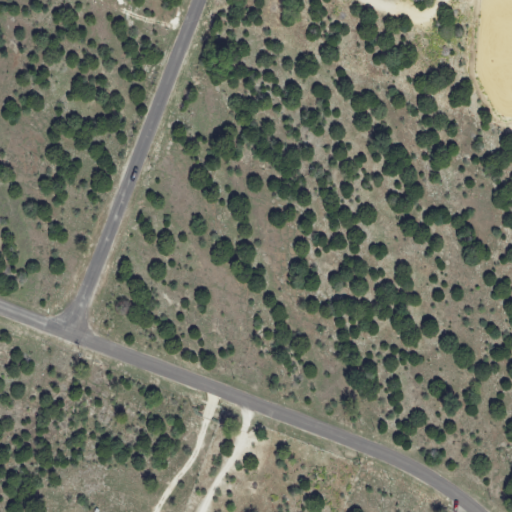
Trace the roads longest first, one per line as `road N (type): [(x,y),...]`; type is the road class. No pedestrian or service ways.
road 1 (residential): [(0,308),(370,452),(474,511)]
road 2 (residential): [(71,336),(200,0)]
